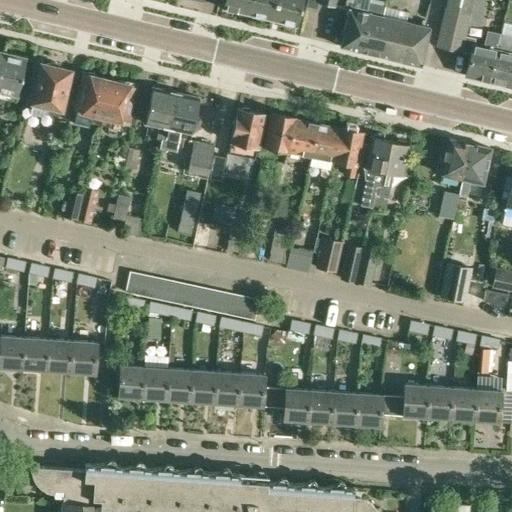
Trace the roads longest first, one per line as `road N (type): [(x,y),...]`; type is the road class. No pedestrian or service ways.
road 1 (residential): [(511,120),(0,0)]
road 2 (residential): [(511,326),(0,215)]
road 3 (residential): [(511,472),(0,438)]
